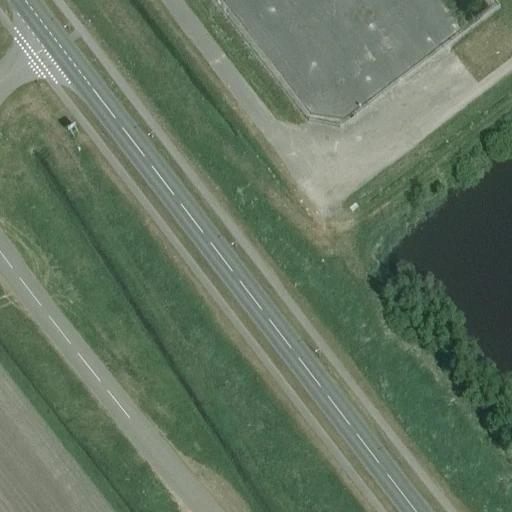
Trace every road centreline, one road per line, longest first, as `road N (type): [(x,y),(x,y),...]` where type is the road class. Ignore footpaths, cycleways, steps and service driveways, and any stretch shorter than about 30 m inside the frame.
road 1 (secondary): [(410,511),(46,42)]
road 2 (unclassified): [(206,511),(0,262)]
